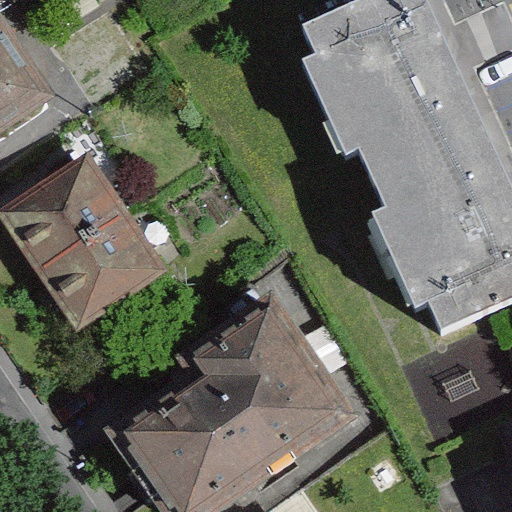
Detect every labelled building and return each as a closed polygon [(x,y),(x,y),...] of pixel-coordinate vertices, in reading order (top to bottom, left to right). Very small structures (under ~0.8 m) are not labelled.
[(417,0),(385,0),(305,37),(317,63),(304,69),(348,165),(364,158),(377,187),(481,140),(417,0)] [(0,150),(60,111),(0,22),(0,150)] [(511,312),(511,207),(481,140),(377,187),(391,217),(378,223),(422,319),(436,313),(449,341),(511,312)] [(0,228),(0,234),(77,348),(171,285),(92,167),(0,228)] [(251,511),(360,437),(273,312),(175,379),(187,397),(106,452),(146,511),(251,511)]
